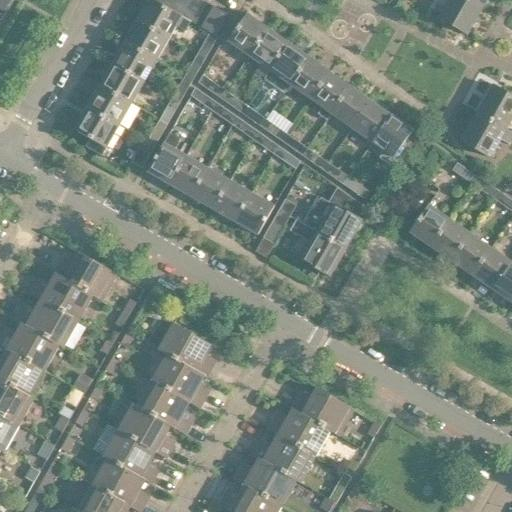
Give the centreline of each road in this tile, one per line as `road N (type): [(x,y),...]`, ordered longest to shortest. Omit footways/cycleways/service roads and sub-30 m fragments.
road 1 (residential): [(284,319),(48,184)]
road 2 (residential): [(511,449),(284,319)]
road 3 (residential): [(181,511),(284,319)]
road 4 (residential): [(2,158),(95,0)]
